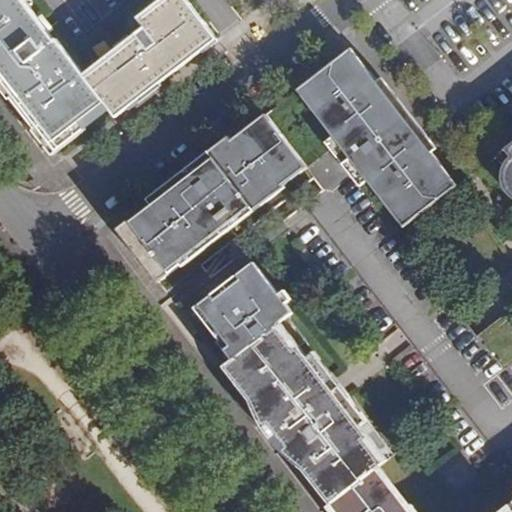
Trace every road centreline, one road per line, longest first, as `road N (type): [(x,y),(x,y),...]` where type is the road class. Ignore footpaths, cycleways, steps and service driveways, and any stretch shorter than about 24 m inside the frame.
road 1 (residential): [(36,240),(339,0)]
road 2 (residential): [(36,240),(245,511)]
